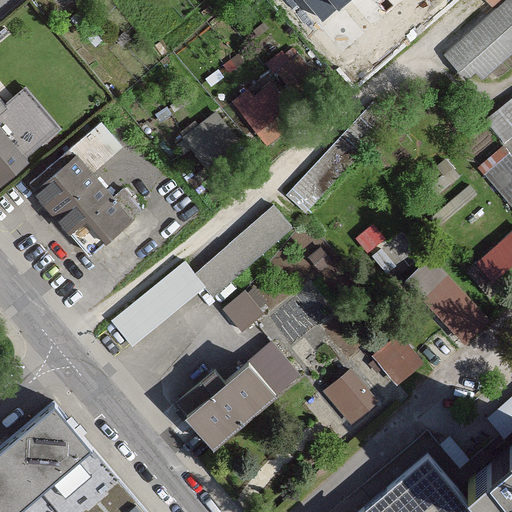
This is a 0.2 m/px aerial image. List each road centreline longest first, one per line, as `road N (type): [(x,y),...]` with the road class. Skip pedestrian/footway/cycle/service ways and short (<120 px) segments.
road 1 (residential): [(56,339),(457,7)]
road 2 (unclassified): [(299,511),(511,319)]
road 3 (unclassified): [(66,352),(199,511)]
